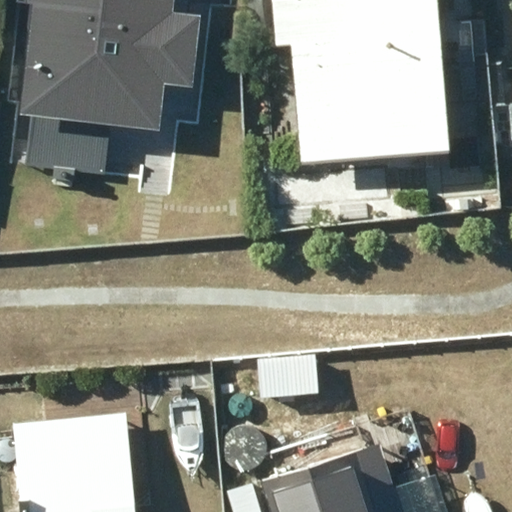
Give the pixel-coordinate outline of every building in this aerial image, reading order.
[(46,0),(47,84),(198,83),(196,0),(46,0)] [(274,0),(277,35),(293,34),(301,153),(450,142),(445,62),(459,61),(455,0),(274,0)] [(139,405),(12,417),(21,511),(136,511),(135,499),(148,498),(139,405)] [(261,475),(272,511),(403,511),(379,437),(261,475)] [(220,471),(222,503),(253,501),(251,469),(220,471)]
